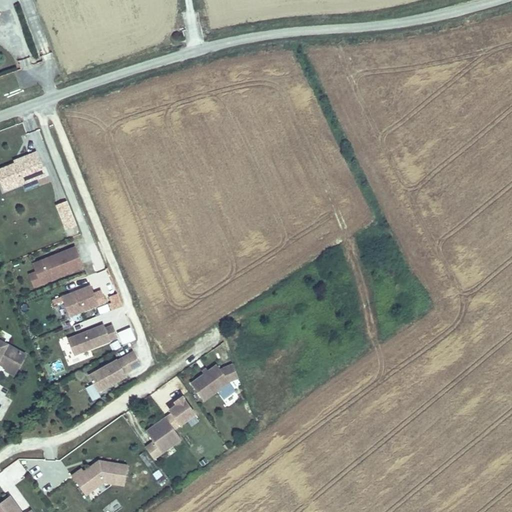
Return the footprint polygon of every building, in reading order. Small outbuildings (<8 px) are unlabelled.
[(0,192),(41,174),(32,152),(13,160),(14,163),(10,165),(0,169),(0,192)] [(74,224),(64,200),(53,204),(64,228),(74,224)] [(41,284),(83,266),(74,247),(32,264),(36,272),(41,283),(41,284)] [(41,283),(36,272),(29,275),(34,287),(41,283)] [(70,317),(106,301),(102,290),(94,294),(90,285),(52,302),(54,306),(63,302),(70,317)] [(122,304),(117,293),(109,296),(114,308),(122,304)] [(75,356),(112,340),(111,339),(106,328),(105,324),(68,340),(75,356)] [(118,336),(113,325),(106,328),(111,339),(118,336)] [(122,345),(136,341),(132,328),(119,332),(122,345)] [(20,370),(28,356),(0,340),(0,363),(2,360),(20,370)] [(100,391),(128,375),(127,373),(143,364),(136,352),(121,361),(120,360),(91,376),(100,391)] [(20,370),(2,360),(0,363),(0,364),(9,370),(8,372),(16,377),(20,370)] [(231,382),(239,379),(234,365),(222,370),(218,365),(192,385),(205,402),(231,382)] [(172,414),(166,419),(174,430),(195,415),(182,398),(175,403),(177,406),(170,411),(172,414)] [(174,430),(166,419),(146,433),(154,443),(145,449),(153,460),(181,440),(174,430)] [(126,484),(129,465),(100,460),(98,462),(100,464),(97,466),(95,464),(85,471),(83,468),(73,476),(87,495),(105,481),(126,484)] [(149,469),(160,486),(167,482),(155,464),(149,469)] [(31,511),(29,509),(25,511),(22,511),(8,494),(0,500),(0,511),(31,511)] [(111,511),(112,511),(121,509),(118,502),(109,505),(111,511)]
